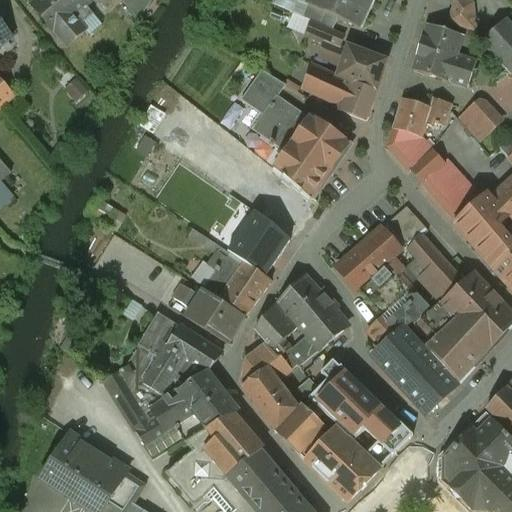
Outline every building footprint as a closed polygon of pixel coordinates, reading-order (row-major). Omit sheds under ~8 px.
[(79,0),(39,0),(32,7),(54,34),(55,33),(72,18),(85,7),(79,0)] [(118,0),(94,0),(107,14),(121,2),(118,0)] [(118,0),(121,2),(136,21),(152,0),(118,0)] [(365,0),(311,0),(307,8),(323,16),(323,15),(337,21),(357,30),(370,2),(365,0)] [(473,4),(459,0),(453,0),(446,25),(477,35),(473,4)] [(85,7),(72,18),(80,27),(93,16),(85,7)] [(323,16),(307,8),(302,20),(327,30),(332,32),(337,21),(323,15),(323,16)] [(511,14),(479,45),(509,77),(511,75),(511,14)] [(72,18),(55,33),(66,48),(84,32),(80,27),(72,18)] [(0,24),(0,47),(11,40),(0,24)] [(443,33),(425,27),(411,72),(467,90),(475,63),(455,57),(461,38),(445,33),(445,32),(443,31),(443,33)] [(332,32),(327,30),(316,60),(334,68),(334,69),(339,71),(336,79),(376,94),(386,63),(348,49),(351,40),(332,32)] [(319,70),(306,64),(293,58),(289,66),(302,73),(296,89),(310,94),(319,70)] [(261,74),(242,63),(235,73),(243,79),(232,95),(242,102),(261,74)] [(376,94),(336,79),(319,70),(310,94),(310,95),(329,104),(330,101),(337,103),(334,111),(364,123),(376,94)] [(261,74),(242,102),(268,120),(288,134),(298,119),(274,102),(285,87),(262,73),(261,74)] [(0,109),(13,98),(0,82),(0,109)] [(430,111),(402,102),(392,131),(421,140),(426,127),(431,128),(432,125),(435,126),(438,127),(444,128),(448,115),(451,107),(433,101),(430,111)] [(169,140),(180,122),(151,104),(138,125),(154,134),(155,132),(169,140)] [(495,131),(474,106),(459,119),(480,144),(495,131)] [(458,109),(451,107),(448,115),(451,116),(458,109)] [(288,134),(268,120),(257,135),(285,155),(307,125),(298,119),(288,134)] [(348,146),(310,120),(307,125),(285,155),(274,172),(277,174),(286,182),(315,205),(316,204),(311,200),(348,146)] [(421,140),(392,131),(387,149),(409,175),(433,153),(421,140)] [(256,158),(236,143),(232,148),(243,156),(239,162),(249,169),(256,158)] [(274,172),(256,158),(249,169),(245,175),(253,181),(266,191),(270,185),(277,174),(274,172)] [(11,176),(0,162),(0,185),(1,185),(11,176)] [(481,200),(446,162),(421,185),(456,223),(481,201),(481,200)] [(245,175),(234,188),(241,194),(253,181),(245,175)] [(511,177),(490,198),(508,220),(511,224),(511,177)] [(266,191),(253,181),(241,194),(264,213),(260,217),(263,220),(290,242),(302,223),(266,191)] [(315,205),(286,182),(277,191),(270,185),(266,191),(302,223),(315,205)] [(0,210),(13,199),(1,185),(0,185),(0,210)] [(490,198),(487,194),(481,200),(481,201),(456,223),(452,227),(492,272),(511,252),(511,245),(499,229),(508,220),(490,198)] [(290,242),(263,220),(251,238),(244,232),(238,240),(246,245),(236,260),(264,280),(290,242)] [(387,239),(381,232),(362,248),(337,271),(355,293),(406,249),(393,234),(387,239)] [(191,236),(178,255),(187,261),(199,242),(191,236)] [(463,285),(421,238),(412,247),(407,252),(425,274),(417,281),(427,292),(440,306),(463,285)] [(511,252),(492,272),(511,293),(511,252)] [(236,260),(230,256),(219,272),(222,273),(208,292),(241,315),(264,280),(236,260)] [(405,272),(395,261),(386,270),(410,295),(415,291),(401,276),(405,272)] [(386,270),(385,269),(356,294),(381,321),(397,337),(403,332),(404,333),(412,327),(413,328),(420,321),(428,314),(410,295),(386,270)] [(511,326),(511,316),(473,276),(463,285),(440,306),(456,323),(437,340),(469,373),(511,326)] [(338,311),(322,291),(320,293),(305,278),(277,305),(306,339),(281,361),(287,367),(303,366),(343,332),(342,321),(335,313),(338,311)] [(198,298),(181,287),(172,300),(189,311),(198,298)] [(245,320),(202,292),(198,298),(189,311),(184,319),(229,347),(245,320)] [(296,330),(275,307),(254,332),(279,360),(280,359),(290,350),(283,342),(296,330)] [(178,330),(157,318),(157,319),(158,319),(140,348),(123,373),(122,372),(120,374),(119,375),(103,385),(116,406),(135,435),(136,434),(145,449),(173,431),(194,417),(177,393),(207,374),(221,357),(179,330),(178,330)] [(381,321),(366,335),(381,352),(397,337),(381,321)] [(433,334),(420,321),(413,328),(423,342),(433,334)] [(412,327),(404,333),(403,332),(397,337),(381,352),(373,360),(390,378),(389,379),(425,418),(457,389),(456,388),(455,388),(420,350),(425,345),(413,328),(412,327)] [(469,373),(437,340),(425,350),(458,386),(469,373)] [(266,348),(246,362),(250,366),(244,371),(241,388),(242,389),(268,370),(277,383),(291,372),(281,361),(280,359),(279,360),(278,361),(266,348)] [(334,361),(320,375),(328,382),(341,368),(334,361)] [(328,382),(302,408),(317,423),(324,416),(350,441),(369,421),(380,410),(382,408),(341,368),(328,382)] [(277,383),(268,370),(242,389),(241,389),(276,435),(298,411),(277,383)] [(207,374),(177,393),(194,417),(206,431),(237,413),(207,374)] [(511,396),(506,390),(486,412),(511,438),(511,396)] [(298,411),(276,435),(306,465),(332,437),(317,423),(302,408),(298,411)] [(409,437),(380,410),(369,421),(373,425),(366,432),(391,456),(409,437)] [(208,496),(260,454),(263,451),(234,417),(238,414),(237,413),(206,431),(206,432),(184,445),(192,453),(165,476),(193,509),(208,496)] [(194,417),(173,431),(184,444),(206,431),(194,417)] [(511,442),(487,418),(443,461),(443,483),(470,511),(488,511),(511,488),(511,442)] [(378,473),(336,433),(332,437),(306,465),(348,504),(378,473)] [(127,475),(68,437),(39,481),(87,511),(140,511),(133,507),(114,495),(127,476),(127,475)] [(308,511),(260,454),(208,496),(220,511),(308,511)] [(127,476),(114,495),(133,507),(145,488),(127,476)] [(511,511),(511,488),(488,511),(511,511)]
